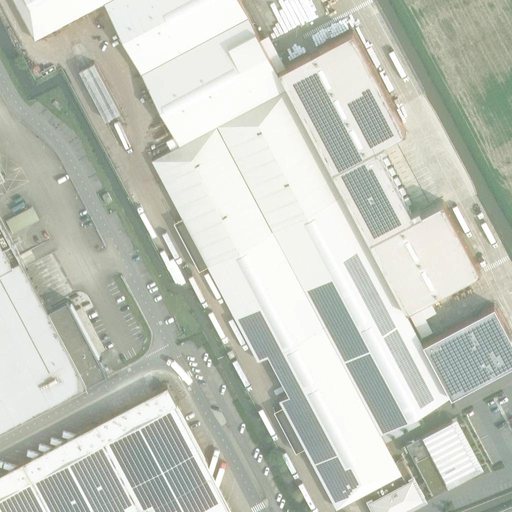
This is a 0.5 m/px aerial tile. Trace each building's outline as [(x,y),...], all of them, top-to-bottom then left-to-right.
[(342,193),(286,86),(239,0),(14,0),(35,39),(104,2),(175,136),(179,143),(170,148),(165,151),(151,158),(182,216),(174,221),(200,269),(208,264),(259,359),(269,354),(290,393),(279,399),(283,405),(274,410),(296,451),(304,446),(336,506),(365,491),(376,511),(396,511),(423,498),(418,489),(416,486),(402,459),(396,462),(380,432),(449,395),(342,193)] [(97,9),(91,12),(94,17),(100,14),(97,9)] [(285,66),(279,69),(406,309),(429,297),(480,270),(443,200),(422,211),(419,206),(411,211),(379,150),(387,146),(384,141),(406,130),(353,30),(285,66)] [(120,111),(94,61),(79,69),(105,119),(120,111)] [(175,136),(166,141),(170,148),(179,143),(175,136)] [(107,192),(102,195),(106,203),(112,200),(107,192)] [(32,206),(6,220),(13,233),(38,219),(32,206)] [(0,217),(0,429),(107,373),(103,367),(105,366),(101,359),(100,360),(68,299),(48,310),(0,217)] [(511,337),(494,303),(423,341),(451,395),(511,362),(511,337)] [(168,384),(23,460),(50,511),(233,511),(176,403),(177,402),(168,384)] [(451,420),(401,446),(404,452),(409,450),(425,481),(416,486),(418,489),(427,484),(433,495),(450,486),(447,480),(475,465),(451,420)] [(50,511),(23,460),(0,471),(0,511),(50,511)]
